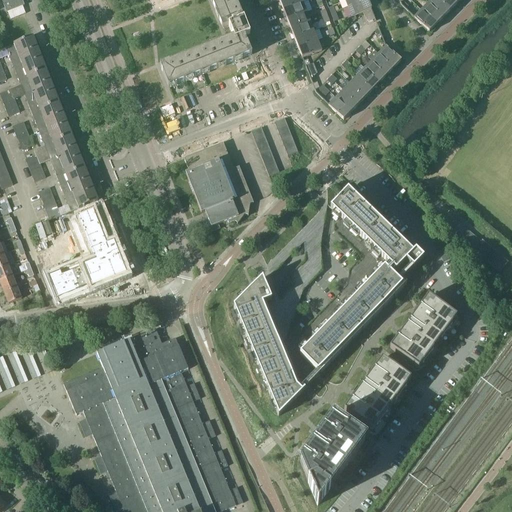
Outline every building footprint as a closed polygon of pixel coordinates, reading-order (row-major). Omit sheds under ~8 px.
[(1,0),(7,13),(24,6),(22,0),(1,0)] [(234,38),(170,64),(169,63),(161,66),(169,88),(252,55),(246,40),(251,36),(244,19),(243,19),(235,0),(211,0),(223,28),(229,26),(234,38)] [(283,11),(303,4),(301,0),(284,0),(279,2),(283,11)] [(375,20),(367,0),(348,8),(352,18),(363,13),(367,23),(375,20)] [(431,0),(428,3),(444,18),(451,11),(439,0),(431,0)] [(454,0),(439,0),(451,11),(458,4),(454,0)] [(428,3),(421,11),(436,26),(444,18),(428,3)] [(307,13),(303,4),(283,11),(287,21),(307,13)] [(421,11),(414,18),(429,33),(436,26),(421,11)] [(291,30),(310,23),(307,13),(287,21),(291,30)] [(314,32),(310,23),(291,30),(294,40),(314,32)] [(298,49),(318,42),(314,32),(294,40),(298,49)] [(6,48),(19,81),(46,70),(33,38),(6,48)] [(322,51),(318,42),(298,49),(302,59),(322,51)] [(394,69),(401,62),(386,47),(379,55),(394,69)] [(394,69),(379,55),(371,62),(387,77),(394,69)] [(387,77),(371,62),(364,69),(379,84),(387,77)] [(305,67),(311,81),(317,74),(318,74),(317,74),(314,64),(305,67)] [(379,84),(364,69),(357,77),(372,91),(379,84)] [(24,95),(32,114),(59,103),(46,70),(19,81),(21,87),(0,95),(5,106),(16,102),(15,99),(24,95)] [(372,91),(357,77),(350,84),(365,99),(372,91)] [(365,99),(350,84),(343,91),(358,106),(365,99)] [(358,106),(343,91),(336,99),(351,113),(358,106)] [(351,113),(336,99),(329,106),(344,121),(351,113)] [(5,106),(9,117),(20,113),(16,102),(5,106)] [(32,114),(45,146),(72,135),(59,103),(32,114)] [(285,119),(252,132),(258,149),(288,137),(293,149),(268,174),(272,184),(285,171),(290,176),(311,155),(308,152),(312,148),(315,151),(317,150),(285,119)] [(16,135),(27,131),(24,123),(13,127),(16,135)] [(16,135),(19,142),(30,138),(27,131),(16,135)] [(72,135),(45,146),(34,151),(36,156),(26,160),(31,171),(42,167),(41,165),(50,161),(58,180),(85,169),(72,135)] [(30,138),(19,142),(22,150),(33,146),(30,138)] [(240,167),(234,170),(223,144),(215,147),(216,150),(203,155),(202,152),(184,159),(189,173),(186,174),(193,192),(202,214),(205,212),(212,228),(228,221),(229,224),(228,224),(228,225),(235,222),(237,224),(238,225),(245,215),(248,216),(250,204),(253,203),(253,204),(254,204),(240,167)] [(31,171),(35,183),(46,178),(42,167),(31,171)] [(95,192),(85,169),(58,180),(63,192),(71,213),(78,210),(98,202),(95,192)] [(7,170),(0,172),(0,178),(9,175),(7,170)] [(0,185),(11,181),(9,175),(0,178),(0,185)] [(11,181),(0,185),(2,191),(13,186),(11,181)] [(57,205),(50,189),(39,193),(46,210),(57,205)] [(359,202),(361,200),(350,189),(348,191),(343,195),(342,196),(343,196),(340,198),(333,206),(332,207),(331,208),(330,209),(331,209),(342,220),(352,230),(395,272),(396,272),(398,271),(399,269),(400,268),(402,266),(406,262),(413,270),(423,260),(415,252),(413,254),(369,212),(359,202)] [(83,263),(49,277),(54,290),(59,303),(127,276),(121,261),(117,251),(98,202),(78,210),(81,219),(75,221),(92,264),(85,267),(83,263)] [(61,217),(57,205),(46,210),(50,221),(61,217)] [(442,225),(499,273),(508,262),(482,240),(481,242),(450,216),(442,225)] [(0,269),(8,266),(4,255),(0,256),(0,269)] [(0,282),(13,277),(8,266),(0,269),(0,282)] [(303,358),(304,359),(306,361),(318,372),(402,286),(392,276),(390,274),(389,272),(387,271),(386,270),(384,268),(384,269),(300,354),(300,355),(302,357),(303,358)] [(17,289),(13,277),(0,282),(4,294),(17,289)] [(249,292),(248,293),(239,303),(238,303),(238,304),(233,308),(236,314),(236,315),(242,328),(241,328),(242,329),(247,342),(248,343),(253,355),(253,356),(253,357),(254,356),(259,369),(259,370),(265,383),(264,383),(265,384),(270,397),(271,398),(276,411),(276,412),(279,417),(282,413),(283,413),(293,403),(294,402),(303,393),(302,392),(297,387),(295,382),(262,304),(271,300),(262,278),(262,279),(260,281),(259,282),(256,285),(252,289),(249,292)] [(21,300),(17,289),(4,294),(9,305),(21,300)] [(428,297),(390,348),(418,369),(456,318),(428,297)] [(221,511),(243,503),(236,488),(229,491),(220,469),(227,466),(221,451),(214,453),(208,439),(215,436),(209,421),(202,424),(193,402),(200,399),(193,384),(187,387),(181,373),(188,370),(175,339),(161,345),(155,330),(97,354),(103,369),(63,385),(76,416),(83,413),(86,421),(79,423),(85,439),(92,436),(102,458),(94,461),(101,476),(108,473),(117,495),(110,498),(115,511),(118,511),(123,510),(123,511),(221,511)] [(382,359),(344,410),(372,430),(410,380),(382,359)] [(365,441),(333,418),(300,462),(317,506),(365,441)]
